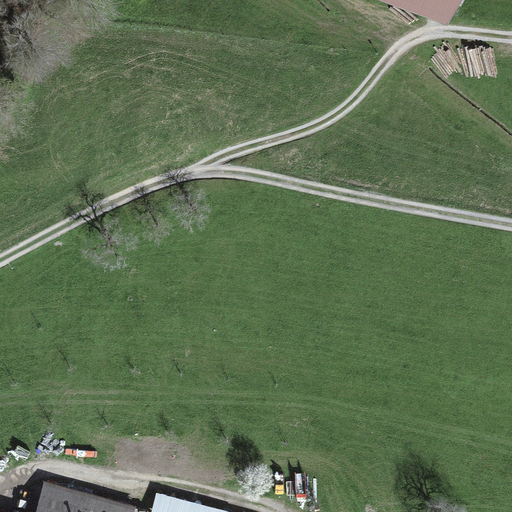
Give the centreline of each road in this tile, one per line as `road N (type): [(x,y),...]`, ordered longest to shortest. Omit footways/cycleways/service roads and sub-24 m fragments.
road 1 (track): [(0,261),(195,172),(243,174),(511,226)]
road 2 (track): [(195,172),(320,125),(418,37),(511,35)]
